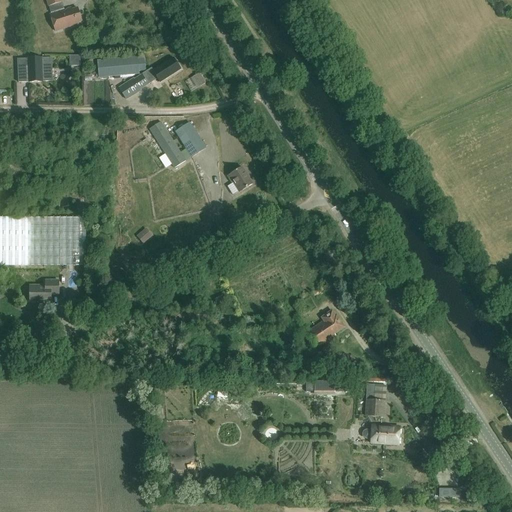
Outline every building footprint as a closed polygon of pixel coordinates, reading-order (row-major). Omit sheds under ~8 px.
[(71,10),(71,8),(50,15),(55,32),(78,25),(77,23),(82,21),(77,8),(71,10)] [(70,55),(69,66),(80,66),(80,56),(70,55)] [(25,73),(25,58),(18,58),(19,74),(19,83),(29,82),(29,83),(42,82),(41,58),(28,59),(29,73),(25,73)] [(138,60),(138,58),(98,61),(99,78),(139,75),(139,71),(145,71),(144,60),(138,60)] [(180,70),(173,59),(153,71),(152,69),(134,80),(133,79),(119,88),(126,99),(141,90),(140,89),(157,78),(160,83),(180,70)] [(196,89),(207,84),(203,74),(192,79),(196,89)] [(180,153),(161,123),(150,129),(151,131),(146,135),(166,168),(172,165),(174,168),(206,148),(190,123),(175,133),(186,150),(180,153)] [(252,184),(242,168),(228,177),(232,183),(233,182),(239,193),(252,184)] [(79,218),(0,218),(0,265),(79,266),(79,218)] [(144,244),(155,238),(150,230),(140,236),(144,244)] [(59,281),(45,281),(45,286),(30,286),(30,302),(43,302),(43,304),(51,304),(51,295),(59,295),(59,281)] [(226,302),(223,296),(215,300),(218,306),(226,302)] [(209,323),(208,308),(169,309),(170,325),(209,323)] [(335,316),(332,311),(322,318),(324,321),(306,333),(316,349),(336,336),(334,334),(343,328),(340,324),(341,324),(336,316),(335,316)] [(387,386),(367,385),(365,417),(384,418),(387,386)] [(400,428),(372,426),(371,430),(367,430),(366,430),(365,430),(365,431),(364,431),(364,432),(363,432),(363,433),(363,434),(362,435),(363,435),(363,436),(363,437),(364,438),(365,439),(366,439),(371,440),(371,444),(399,446),(400,428)]
